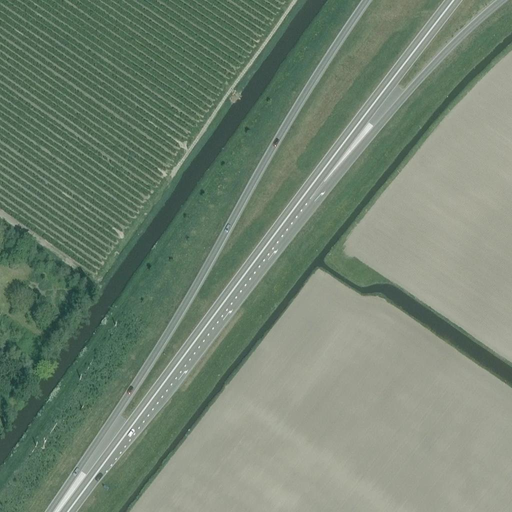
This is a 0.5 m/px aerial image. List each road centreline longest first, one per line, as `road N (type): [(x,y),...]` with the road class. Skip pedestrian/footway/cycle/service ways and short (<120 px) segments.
road 1 (trunk): [(369,0),(54,511)]
road 2 (trunk): [(67,511),(302,197)]
road 3 (trunk): [(302,197),(505,0)]
road 4 (trunk): [(302,197),(453,0)]
